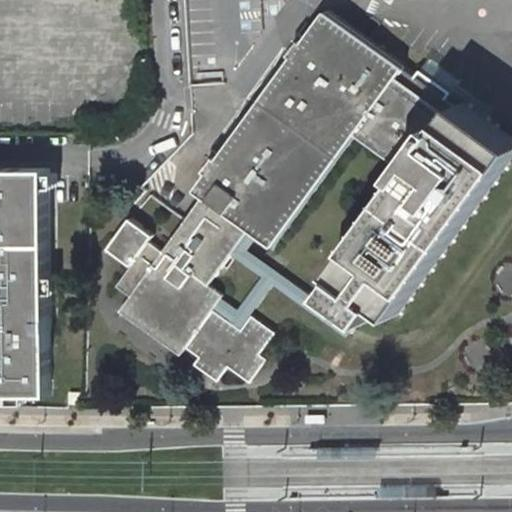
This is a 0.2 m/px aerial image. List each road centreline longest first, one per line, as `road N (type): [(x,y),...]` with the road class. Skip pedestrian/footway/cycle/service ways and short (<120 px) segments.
road 1 (tertiary): [(0,502),(511,508)]
road 2 (tertiary): [(511,436),(0,441)]
road 3 (residential): [(173,0),(181,101),(124,172)]
